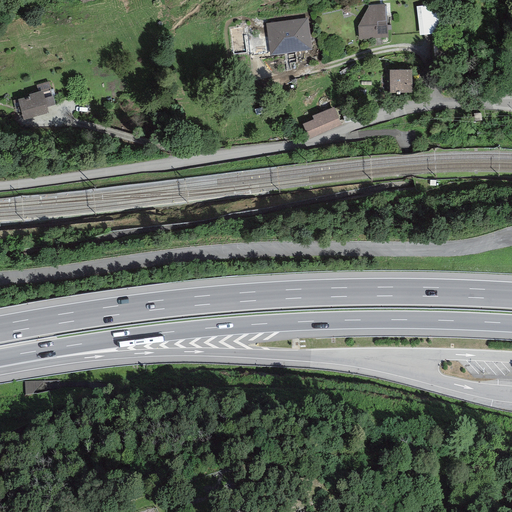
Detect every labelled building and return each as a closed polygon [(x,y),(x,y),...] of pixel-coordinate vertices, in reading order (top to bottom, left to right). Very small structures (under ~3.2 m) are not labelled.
[(358,26),(359,40),(388,38),(386,4),(368,5),(368,7),(358,26)] [(442,4),(416,7),(420,35),(446,32),(442,4)] [(266,23),(270,56),(312,50),(307,18),(266,23)] [(389,70),(390,93),(412,93),(411,70),(389,70)] [(19,107),(24,121),(49,113),(47,107),(55,105),(50,90),(51,90),(49,82),(36,85),(38,92),(29,95),(29,96),(13,101),(15,108),(19,107)] [(340,108),(345,124),(359,120),(354,104),(340,108)] [(302,124),(309,139),(342,125),(334,107),(312,116),(313,120),(302,124)]
